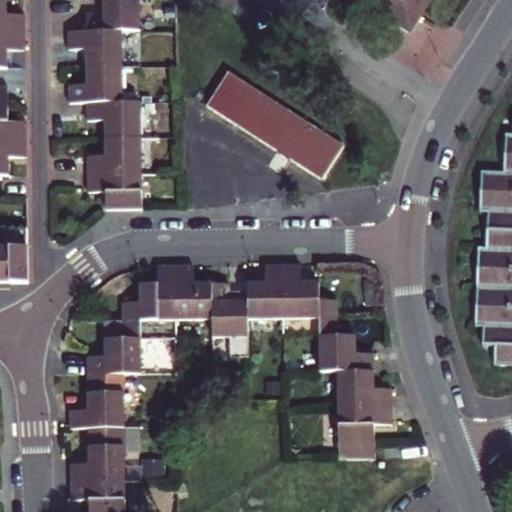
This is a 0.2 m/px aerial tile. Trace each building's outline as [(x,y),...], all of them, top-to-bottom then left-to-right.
[(8,15),(7,0),(0,0),(0,31),(26,31),(26,14),(8,15)] [(124,31),(141,31),(140,0),(104,0),(105,14),(87,14),(87,32),(124,31)] [(359,0),(357,4),(406,35),(428,0),(359,0)] [(26,50),(26,31),(0,31),(0,67),(9,68),(9,51),(26,50)] [(87,49),(87,68),(124,68),(124,31),(87,32),(69,32),(69,49),(87,49)] [(124,103),(124,68),(87,68),(87,85),(69,85),(70,104),(88,104),(124,103)] [(209,105),(324,178),(344,146),(229,73),(209,105)] [(0,86),(0,103),(10,103),(9,86),(0,86)] [(10,122),(10,103),(0,103),(0,139),(28,139),(27,121),(10,122)] [(106,139),(141,138),(141,103),(124,103),(88,104),(88,121),(105,121),(106,139)] [(88,175),(142,174),(141,138),(106,139),(106,158),(88,158),(88,175)] [(28,157),(28,139),(0,139),(0,175),(11,175),(11,157),(28,157)] [(480,211),(488,212),(511,212),(511,173),(504,173),(481,172),(480,211)] [(142,209),(142,174),(88,175),(89,193),(106,193),(106,209),(142,209)] [(511,212),(488,212),(488,231),(511,231),(511,212)] [(0,229),(0,282),(16,282),(29,282),(29,229),(0,229)] [(511,231),(488,231),(487,247),(510,248),(509,269),(511,269),(511,231)] [(478,287),(511,288),(511,269),(509,269),(510,248),(487,247),(479,247),(478,287)] [(300,285),(300,265),(282,266),(282,319),(319,318),(339,318),(338,301),(320,301),(320,285),(300,285)] [(176,322),(176,266),(164,266),(159,266),(159,284),(140,285),(140,302),(122,302),(122,322),(106,321),(106,349),(106,357),(87,357),(88,403),(88,411),(70,411),(71,429),(89,428),(89,442),(89,463),(72,464),(72,482),(125,481),(124,374),(141,374),(140,322),(176,322)] [(194,266),(176,266),(176,322),(213,321),(213,284),(194,284),(194,266)] [(265,282),(249,283),(249,319),(282,319),(282,266),(265,267),(265,282)] [(230,284),(213,284),(213,321),(213,336),(231,336),(231,354),(249,354),(249,319),(248,301),(230,301),(230,284)] [(508,306),(511,306),(511,288),(478,287),(476,326),(483,326),(507,327),(508,306)] [(483,345),(495,345),(511,344),(511,306),(508,306),(507,327),(483,326),(483,345)] [(319,318),(319,371),(338,370),(374,370),(374,354),(356,355),(355,335),(339,335),(339,318),(319,318)] [(511,344),(495,345),(495,364),(511,364),(511,344)] [(338,370),(338,407),(392,407),(391,389),(374,389),(374,370),(338,370)] [(339,461),(374,460),(373,424),(392,424),(392,407),(338,407),(339,461)] [(125,511),(125,481),(72,482),(72,500),(72,501),(90,501),(90,511),(125,511)]
